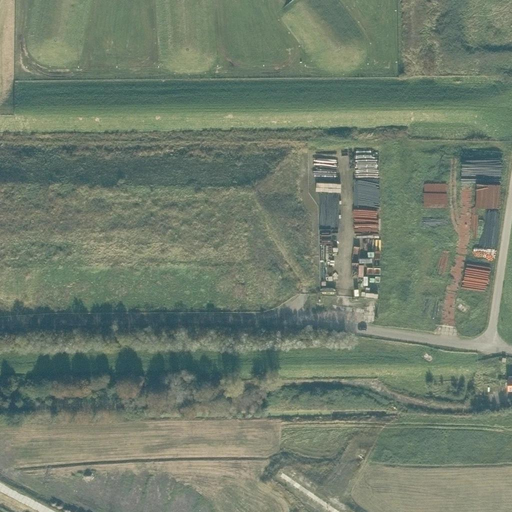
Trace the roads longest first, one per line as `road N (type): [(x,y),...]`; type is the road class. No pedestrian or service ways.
road 1 (track): [(511,111),(59,111),(0,120)]
road 2 (unclassified): [(0,322),(315,320),(490,346)]
road 3 (unclassified): [(490,346),(511,197)]
